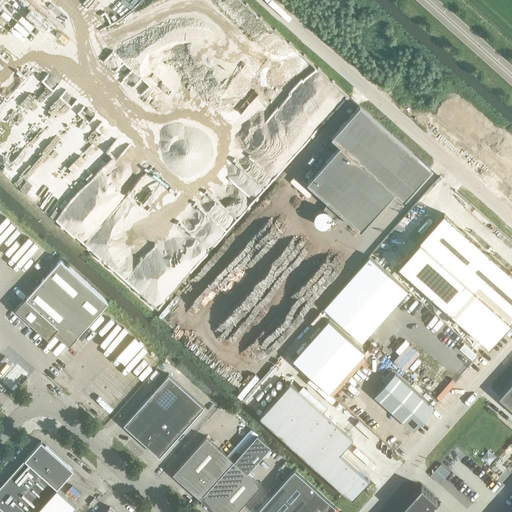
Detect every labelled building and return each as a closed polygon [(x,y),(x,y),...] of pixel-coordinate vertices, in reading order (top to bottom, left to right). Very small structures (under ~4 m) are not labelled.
[(112,64),(106,66),(109,74),(121,69),(117,59),(111,61),(112,64)] [(14,90),(0,105),(0,167),(67,225),(97,191),(126,216),(137,214),(136,210),(120,209),(143,204),(140,204),(142,201),(140,186),(150,184),(150,179),(153,181),(153,182),(162,189),(170,181),(159,171),(153,178),(121,184),(120,174),(140,176),(156,158),(138,143),(123,161),(68,115),(75,107),(78,109),(80,96),(14,90)] [(333,215),(338,209),(361,229),(394,191),(403,199),(430,169),(359,106),(332,136),(341,144),(307,181),(329,201),(324,207),(324,209),(323,209),(321,209),(319,209),(318,210),(316,211),(315,213),(314,215),(314,217),(314,218),(314,220),(315,222),(316,224),(318,225),(319,226),(321,226),(323,226),(325,226),(327,225),(328,224),(330,223),(330,222),(331,220),(331,219),(331,217),(331,215),(333,215)] [(511,273),(444,213),(399,265),(489,345),(511,321),(510,321),(511,318),(511,273)] [(363,340),(407,290),(369,256),(325,307),(363,340)] [(61,258),(26,296),(14,310),(12,309),(12,310),(22,319),(25,316),(49,338),(63,322),(78,335),(109,301),(61,258)] [(328,319),(293,358),(329,391),(365,351),(328,319)] [(395,372),(375,395),(414,430),(434,407),(395,372)] [(169,373),(155,388),(173,405),(187,389),(169,373)] [(353,438),(291,382),(262,414),(260,416),(346,494),(352,499),(370,480),(340,453),(353,438)] [(511,382),(500,396),(511,406),(511,405),(511,382)] [(155,388),(138,408),(150,419),(155,424),(165,414),(173,405),(155,388)] [(187,389),(173,405),(191,420),(205,405),(187,389)] [(191,420),(173,405),(165,414),(183,430),(191,420)] [(138,408),(124,423),(136,434),(150,419),(138,408)] [(183,430),(165,414),(155,424),(161,429),(173,440),(183,430)] [(150,419),(136,434),(148,444),(161,429),(155,424),(150,419)] [(161,429),(148,444),(160,455),(173,440),(161,429)] [(206,435),(173,472),(200,497),(257,433),(258,433),(253,429),(229,455),(206,435)] [(257,433),(200,497),(217,511),(235,511),(261,484),(247,472),(271,445),(257,433)] [(69,511),(76,505),(57,487),(74,469),(46,444),(43,447),(39,444),(42,441),(41,440),(0,486),(0,506),(6,511),(69,511)] [(440,483),(450,471),(441,463),(430,475),(440,483)] [(259,511),(297,511),(318,489),(294,468),(257,510),(259,511)] [(436,511),(431,507),(432,505),(437,499),(422,485),(397,511),(511,511),(511,508),(508,511),(436,511)] [(318,489),(297,511),(330,511),(336,506),(318,489)]
